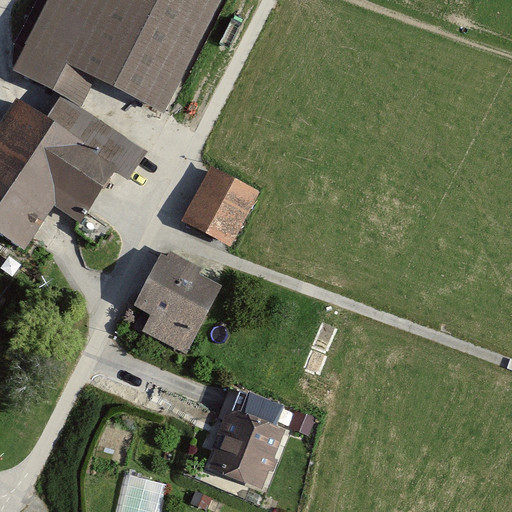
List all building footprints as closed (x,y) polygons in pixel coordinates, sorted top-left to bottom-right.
[(153,106),(207,0),(58,0),(30,55),(20,50),(12,68),(75,100),(88,73),(153,106)] [(50,124),(23,106),(0,140),(0,234),(19,247),(51,200),(81,220),(115,169),(125,175),(141,152),(65,101),(50,124)] [(254,194),(213,173),(188,222),(228,243),(254,194)] [(200,270),(173,256),(167,267),(164,265),(144,304),(159,312),(149,331),(183,349),(215,287),(197,277),(200,270)] [(274,431),(283,408),(240,391),(230,415),(239,419),(234,421),(216,467),(258,484),(278,432),(274,431)]
